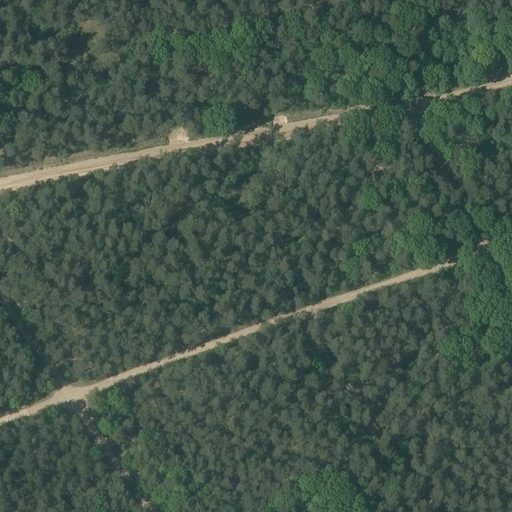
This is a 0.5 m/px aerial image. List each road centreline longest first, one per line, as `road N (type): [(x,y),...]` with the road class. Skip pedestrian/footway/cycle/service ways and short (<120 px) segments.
road 1 (track): [(71,393),(511,231)]
road 2 (track): [(323,0),(0,71)]
road 3 (unknown): [(310,305),(313,335),(436,511)]
road 4 (track): [(511,292),(401,110)]
road 5 (track): [(0,287),(113,450)]
